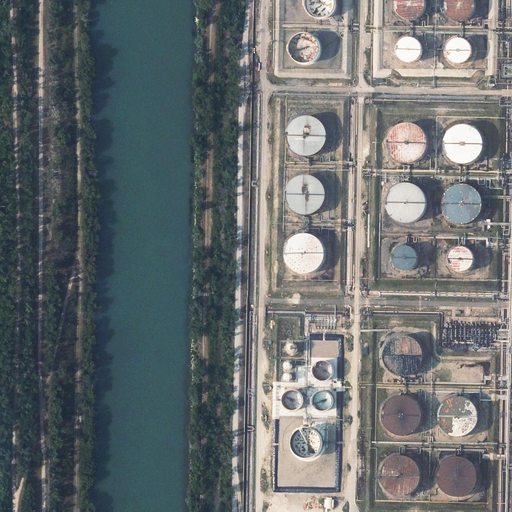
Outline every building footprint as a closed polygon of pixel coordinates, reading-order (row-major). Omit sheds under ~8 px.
[(307,0),(307,1),(307,3),(307,6),(307,8),(308,10),(309,12),(310,14),(312,15),(314,17),(316,18),(318,19),(320,19),(322,19),(325,19),(327,18),(329,17),(331,16),(333,14),(335,12),(336,10),(337,8),(337,5),(337,3),(337,0),(336,0),(307,0)] [(412,20),(415,19),(417,19),(419,18),(421,16),(422,15),(423,13),(425,11),(425,9),(426,7),(426,5),(426,3),(425,1),(424,0),(397,0),(397,2),(397,5),(397,7),(398,9),(398,12),(400,14),(401,16),(403,17),(405,18),(407,19),(410,20),(412,20)] [(450,16),(451,17),(453,18),(455,20),(457,20),(459,21),(462,21),(464,20),(466,20),(469,19),(471,17),(472,16),(474,14),(475,11),(475,9),(476,7),(476,4),(475,2),(474,0),(447,0),(447,2),(447,4),(446,6),(447,8),(447,10),(448,12),(449,14),(450,16)] [(304,64),(307,64),(309,64),(311,63),(314,62),(316,61),(317,59),(319,57),(320,54),(320,52),(321,50),(320,47),(320,45),(319,42),(317,40),(316,38),(314,37),(312,36),(309,35),(307,35),(304,35),(302,35),(300,36),(298,37),(296,38),(295,39),(293,41),(292,43),(291,45),(291,47),(291,49),(291,52),(291,54),(292,56),(293,58),(294,59),(296,61),(298,62),(300,63),(302,64),(304,64)] [(421,58),(423,56),(423,55),(424,52),(424,50),(424,48),(423,46),(423,44),(421,42),(420,41),(418,40),(416,39),(414,38),(412,38),(410,38),(409,38),(407,39),(405,39),(402,42),(401,43),(400,45),(399,46),(399,48),(399,50),(399,52),(399,54),(400,55),(401,57),(402,59),(405,61),(406,62),(408,63),(410,63),(412,63),(414,63),(416,62),(418,61),(420,60),(421,58)] [(461,65),(463,65),(465,64),(467,63),(469,62),(471,60),(472,59),(473,57),(473,55),(473,52),(473,50),(473,48),(472,46),(471,44),(469,43),(468,41),(466,40),(464,40),(462,39),(459,39),(458,40),(456,40),(454,41),(452,42),(451,43),(450,45),(449,46),(448,48),(448,50),(448,52),(448,54),(448,56),(449,57),(450,59),(451,61),(452,62),(454,63),(455,64),(457,65),(459,65),(461,65)] [(329,136),(329,134),(328,133),(328,129),(326,126),(324,124),(322,121),(319,119),(316,118),(313,117),(310,116),(306,116),(303,117),(301,118),(298,119),(296,121),(294,123),(292,125),(290,128),(289,131),(289,133),(288,136),(289,139),(289,142),(290,145),(292,147),(294,150),(296,152),(298,153),(301,155),(304,156),(307,156),(310,156),(313,156),(317,155),(320,153),(322,151),(325,149),(326,146),(328,143),(329,139),(329,136)] [(396,129),(394,131),(392,134),(391,136),(390,139),(390,142),(390,144),(390,147),(391,150),(392,153),(393,155),(395,157),(397,159),(400,161),(402,162),(405,163),(408,163),(412,163),(415,162),(418,161),(421,159),(423,157),(425,154),(427,152),(428,149),(428,145),(428,142),(428,139),(427,136),(425,133),(423,130),(421,128),(418,126),(415,125),(412,124),(409,124),(406,124),(403,125),(401,126),(398,127),(396,129)] [(450,132),(448,135),(447,137),(446,140),(445,143),(446,146),(446,149),(447,152),(449,155),(450,157),(453,159),(455,161),(458,162),(461,163),(464,163),(467,163),(470,163),(473,162),(475,160),(478,158),(480,156),(481,154),(483,151),(483,148),(484,145),(484,142),(483,139),(482,136),(481,134),(479,131),(477,129),(474,127),(471,126),(468,125),(465,125),(462,125),(459,126),(457,127),(454,128),(452,130),(450,132)] [(325,202),(326,200),(327,197),(327,194),(326,191),(326,189),(325,186),(323,184),(321,182),(319,180),(317,178),(314,177),(312,176),(309,176),(306,176),(303,176),(300,177),(297,179),(295,181),(293,183),(291,186),(289,189),(289,192),(288,195),(289,198),(290,201),(291,204),(293,207),(295,209),(297,211),(300,213),(303,214),(306,214),(310,214),(313,213),(316,212),(318,211),(320,209),(322,207),(324,205),(325,202)] [(418,222),(419,220),(420,220),(422,218),(424,216),(426,213),(427,210),(427,208),(428,205),(428,202),(427,199),(426,196),(425,193),(423,191),(421,189),(419,187),(416,186),(413,185),(410,184),(407,184),(404,184),(400,185),(397,187),(395,189),(392,191),(390,194),(389,197),(388,200),(388,204),(388,207),(389,210),(390,213),(392,216),(394,219),(396,221),(399,222),(403,224),(406,224),(409,224),(412,224),(415,223),(418,222)] [(449,192),(448,194),(446,196),(446,199),(445,202),(445,205),(445,208),(446,210),(447,213),(448,215),(450,218),(452,219),(455,221),(457,222),(460,223),(463,224),(466,223),(469,223),(473,222),(475,220),(478,218),(480,216),(482,213),(483,210),(483,207),(484,203),(483,200),(482,197),(481,194),(479,192),(476,189),(474,187),(471,186),(468,185),(465,185),(462,185),(459,186),(456,187),(454,188),(451,190),(449,192)] [(321,267),(323,265),(324,262),(325,259),(326,256),(326,253),(326,250),(325,246),(323,244),(321,241),(319,239),(316,237),(313,236),(310,235),(307,234),(304,235),(302,235),(299,236),(296,238),(294,239),(292,241),(291,244),(289,246),(288,249),(288,252),(288,254),(288,257),(289,260),(290,263),(291,265),(293,267),(295,269),(297,271),(300,272),(303,273),(306,273),(309,273),(312,272),(315,271),(318,269),(321,267)] [(419,263),(420,261),(420,259),(420,257),(419,255),(418,253),(417,251),(416,249),(414,248),(412,247),(410,246),(408,246),(406,246),(404,246),(402,247),(400,248),(399,249),(397,250),(396,251),(395,253),(394,255),(394,257),(394,259),(394,261),(394,262),(395,264),(396,266),(397,267),(399,269),(400,270),(402,271),(404,271),(406,272),(408,272),(410,271),(412,271),(414,270),(416,268),(417,267),(418,265),(419,263)] [(475,260),(475,258),(474,256),(474,254),(473,253),(472,251),(470,250),(469,249),(467,248),(465,248),(463,247),(460,247),(458,248),(456,249),(454,250),(453,251),(452,253),(451,255),(450,257),(450,259),(450,261),(450,263),(451,265),(452,267),(453,269),(455,270),(457,271),(459,272),(461,272),(463,272),(465,272),(467,271),(469,270),(470,269),(472,268),(473,267),(474,265),(474,263),(475,262),(475,260)] [(414,375),(417,373),(419,371),(421,368),(423,365),(424,362),(425,358),(425,355),(425,352),(424,348),(422,345),(420,343),(417,340),(415,338),(411,337),(408,336),(405,336),(402,336),(399,337),(396,338),(393,339),(391,341),(389,343),(387,346),(386,348),(385,351),(384,354),(384,357),(384,360),(385,363),(386,366),(388,368),(390,371),(392,373),(395,374),(397,375),(400,376),(404,377),(407,377),(411,376),(414,375)] [(288,348),(288,350),(289,351),(290,352),(291,353),(293,354),(295,353),(297,352),(298,350),(298,349),(298,347),(297,346),(296,345),(295,344),(293,344),(292,344),(291,345),(289,346),(288,348)] [(328,380),(330,378),(332,377),(333,375),(334,374),(334,371),(334,368),(333,365),(332,364),(330,362),(327,361),(325,361),(322,361),(321,361),(319,362),(318,363),(317,364),(316,366),(315,367),(314,369),(314,370),(314,372),(315,374),(315,375),(316,377),(317,378),(319,379),(320,380),(322,380),(323,381),(325,381),(327,380),(328,380)] [(287,394),(286,395),(285,396),(284,399),(284,400),(284,403),(285,405),(286,407),(288,409),(291,411),(292,411),(294,411),(296,411),(297,411),(299,410),(300,409),(302,408),(303,407),(304,405),(304,404),(304,402),(304,400),(304,399),(303,397),(303,395),(302,394),(300,393),(299,392),(297,391),(296,391),(292,391),(290,392),(287,394)] [(318,394),(317,395),(316,396),(315,397),(314,400),(314,403),(315,406),(316,408),(318,409),(319,410),(321,411),(324,412),(326,412),(328,411),(329,410),(331,409),(332,408),(333,407),(333,405),(334,404),(334,402),(334,400),(334,399),(333,397),(332,396),(331,394),(330,393),(328,393),(327,392),(325,392),(323,392),(322,392),(320,392),(318,394)] [(422,407),(420,405),(419,402),(416,400),(414,399),(411,397),(409,396),(406,396),(403,396),(399,396),(396,397),(393,399),(390,401),(388,403),(386,406),(385,409),(384,412),(383,416),(384,419),(384,422),(386,426),(388,428),(390,431),(393,433),(396,435),(399,436),(402,436),(405,436),(409,436),(412,435),(414,433),(417,432),(419,429),(421,427),(422,424),(423,422),(424,419),(424,416),(424,413),(423,410),(422,407)] [(443,427),(445,429),(447,432),(450,434),(453,435),(456,437),(459,437),(463,437),(466,436),(469,435),(471,434),(474,432),(476,430),(478,428),(479,425),(480,422),(481,419),(481,416),(480,413),(480,410),(479,408),(477,405),(475,403),(473,401),(471,399),(468,398),(465,397),(462,397),(459,397),(456,397),(453,398),(450,400),(447,402),(445,404),(443,407),(441,410),(440,413),(440,417),(440,420),(441,423),(443,427)] [(319,433),(318,431),(316,430),(314,429),(312,428),(310,428),(307,428),(305,428),(303,429),(300,430),(298,432),(297,434),(295,436),(294,438),(293,441),(293,443),(293,446),(294,448),(295,450),(297,452),(298,454),(300,456),(303,457),(305,458),(307,458),(310,458),(312,458),(315,457),(316,456),(318,455),(320,453),(321,451),(322,449),(323,447),(323,445),(324,443),(323,441),(323,438),(322,436),(321,434),(319,433)] [(413,459),(410,458),(407,457),(403,456),(401,456),(398,457),(395,458),(392,459),(390,461),(388,463),(386,465),(384,467),(383,470),(383,473),(382,476),(383,479),(383,482),(384,484),(386,487),(387,489),(389,491),(392,493),(394,494),(397,495),(400,496),(404,496),(407,495),(410,494),(413,493),(416,491),(418,488),(420,486),(421,483),(422,479),(422,476),(422,473),(421,469),(420,466),(418,464),(416,461),(413,459)] [(471,460),(468,459),(465,457),(462,457),(458,457),(455,457),(453,458),(450,459),(447,460),(445,462),(443,465),(442,467),(441,470),(440,473),(439,476),(439,478),(440,481),(441,484),(442,487),(444,489),(446,491),(448,493),(451,495),(453,496),(456,496),(460,497),(463,496),(466,496),(469,494),(472,492),(474,490),(476,487),(478,484),(479,481),(479,478),(479,474),(479,471),(477,468),(476,465),(474,462),(471,460)]
